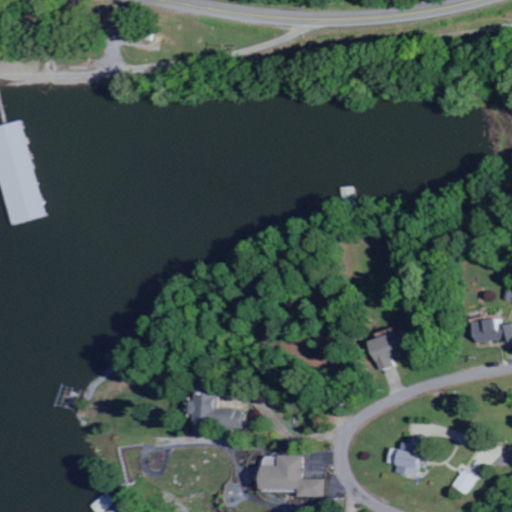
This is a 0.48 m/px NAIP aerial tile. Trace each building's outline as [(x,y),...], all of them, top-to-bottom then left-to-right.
[(0,129),(0,153),(10,195),(20,193),(17,184),(28,181),(30,192),(37,190),(38,190),(45,189),(28,122),(0,129)] [(476,321),(478,343),(511,340),(511,324),(503,325),(503,319),(476,321)] [(412,353),(405,331),(373,342),(383,372),(399,366),(396,358),(412,353)] [(223,409),(225,394),(212,393),(212,384),(201,383),(199,402),(197,402),(193,435),(207,436),(208,425),(249,429),(251,412),(223,409)] [(399,450),(389,448),(386,464),(395,465),(394,473),(414,476),(419,445),(400,442),(399,450)] [(326,497),(326,480),(304,479),(304,456),(279,456),(279,466),(262,466),(261,490),(300,490),(299,497),(326,497)] [(466,495),(478,479),(463,469),(452,485),(466,495)]
